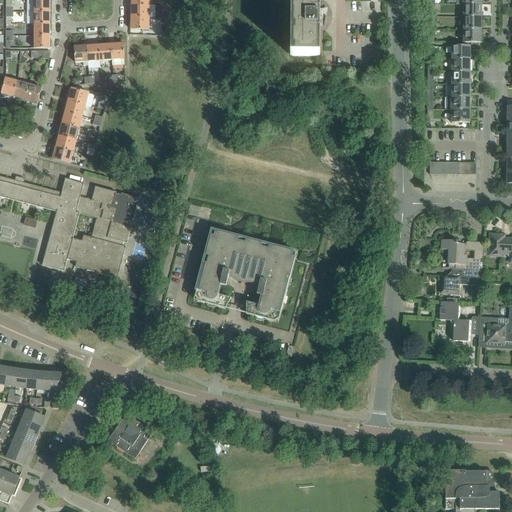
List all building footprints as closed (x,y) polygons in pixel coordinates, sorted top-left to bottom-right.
[(52,8),(52,0),(51,0),(50,0),(33,0),(34,12),(51,12),(51,8),(52,8)] [(317,0),(292,0),(292,56),(317,56),(317,0)] [(149,18),(150,6),(130,5),(130,9),(128,9),(128,17),(149,18)] [(481,18),(481,5),(464,5),(464,18),(481,18)] [(52,24),(52,16),(51,16),(51,12),(34,12),(34,24),(52,24)] [(149,31),(149,18),(128,17),(127,25),(130,25),(130,30),(142,30),(142,32),(149,32),(149,31)] [(481,30),(481,18),(464,18),(463,30),(481,30)] [(50,32),(52,32),(52,24),(34,24),(34,36),(50,36),(50,32)] [(481,43),(481,30),(463,30),(463,43),(481,43)] [(52,48),(52,41),(50,41),(50,36),(34,36),(34,48),(50,48),(51,48),(52,48)] [(114,44),(110,45),(111,61),(112,66),(123,65),(123,61),(122,44),(121,44),(121,42),(114,43),(114,44)] [(111,61),(110,45),(107,45),(107,43),(99,44),(100,62),(111,61)] [(100,62),(99,44),(91,44),(91,46),(87,46),(88,63),(100,62)] [(88,63),(87,46),(83,46),(83,45),(75,45),(75,47),(76,64),(84,63),(84,66),(88,66),(88,63)] [(452,47),(452,60),(470,60),(470,47),(452,47)] [(51,54),(51,52),(37,52),(37,60),(49,60),(51,54)] [(470,61),(470,60),(452,60),(452,72),(470,72),(470,68),(472,68),(472,61),(470,61)] [(469,85),(470,72),(452,72),(451,85),(469,85)] [(14,98),(18,81),(6,78),(2,94),(2,96),(9,98),(10,96),(14,98)] [(25,102),(30,85),(18,81),(14,98),(18,99),(17,100),(25,102)] [(37,105),(42,88),(30,85),(25,102),(37,105)] [(469,98),(469,85),(451,85),(451,97),(469,98)] [(89,94),(70,89),(69,89),(67,97),(69,97),(68,101),(86,106),(86,105),(89,94)] [(104,110),(108,99),(101,97),(98,108),(104,110)] [(469,98),(451,97),(446,97),(446,110),(451,110),(469,110),(469,98)] [(88,119),(92,108),(92,107),(86,105),(86,106),(68,101),(67,105),(65,105),(63,112),(83,118),(83,117),(88,119)] [(469,123),(469,110),(451,110),(451,123),(469,123)] [(80,129),(83,118),(63,112),(61,120),(62,120),(61,124),(80,129)] [(76,141),(80,129),(61,124),(60,128),(59,128),(57,135),(76,141)] [(73,152),(76,141),(57,135),(54,143),(56,144),(55,147),(73,152)] [(70,164),(73,152),(55,147),(54,151),(52,151),(50,158),(70,164)] [(0,196),(6,198),(13,200),(17,201),(22,203),(30,205),(40,208),(48,210),(51,210),(57,212),(54,224),(42,266),(43,266),(64,271),(68,259),(77,262),(76,267),(117,278),(126,247),(122,246),(123,242),(127,243),(131,226),(138,199),(116,193),(95,187),(91,200),(80,197),(83,184),(65,179),(61,193),(24,183),(25,179),(21,177),(16,176),(15,180),(0,176),(0,196)] [(297,253),(276,248),(212,231),(195,298),(197,302),(226,309),(231,299),(218,295),(221,285),(226,287),(229,276),(230,277),(232,278),(233,279),(235,280),(237,281),(239,282),(241,283),(243,284),(245,284),(247,284),(249,285),(252,285),(254,285),(256,284),(258,284),(260,284),(257,295),(262,296),(260,306),(246,303),(246,315),(275,322),(279,320),(294,261),(297,253)] [(511,264),(511,240),(501,240),(501,235),(490,234),(488,257),(504,258),(509,258),(509,264),(511,264)] [(449,268),(443,268),(443,264),(442,269),(451,269),(482,271),(484,243),(468,242),(466,244),(466,245),(458,245),(458,241),(442,241),(442,250),(450,251),(449,268)] [(49,290),(53,272),(42,269),(37,286),(49,290)] [(482,286),(482,271),(451,269),(451,272),(447,277),(442,276),(441,293),(458,294),(458,285),(470,286),(482,286)] [(479,334),(480,318),(480,317),(473,317),(470,322),(458,321),(459,303),(441,302),(440,320),(452,321),(454,324),(453,341),(469,342),(469,335),(479,336),(479,334)] [(505,343),(506,326),(496,326),(497,319),(480,318),(479,334),(487,335),(486,343),(504,344),(505,343)] [(0,384),(5,386),(8,369),(0,367),(0,384)] [(16,387),(18,371),(8,369),(5,386),(11,387),(16,387)] [(26,389),(28,372),(18,371),(16,387),(20,388),(26,389)] [(37,390),(38,373),(28,372),(26,389),(32,389),(37,390)] [(47,391),(49,374),(38,373),(37,390),(42,390),(47,391)] [(55,391),(62,375),(49,374),(47,391),(55,391)] [(27,410),(23,420),(41,427),(45,417),(27,410)] [(126,415),(108,442),(135,460),(153,433),(126,415)] [(41,427),(23,420),(19,429),(37,437),(41,427)] [(37,437),(19,429),(15,439),(33,446),(37,437)] [(33,446),(15,439),(11,448),(29,456),(33,446)] [(25,466),(29,456),(11,448),(7,458),(25,466)] [(22,480),(0,470),(0,500),(9,505),(12,496),(15,498),(22,480)] [(499,510),(499,492),(496,492),(492,478),(492,471),(448,471),(447,474),(446,481),(446,485),(445,490),(445,509),(455,509),(455,511),(475,511),(475,510),(499,510)]
